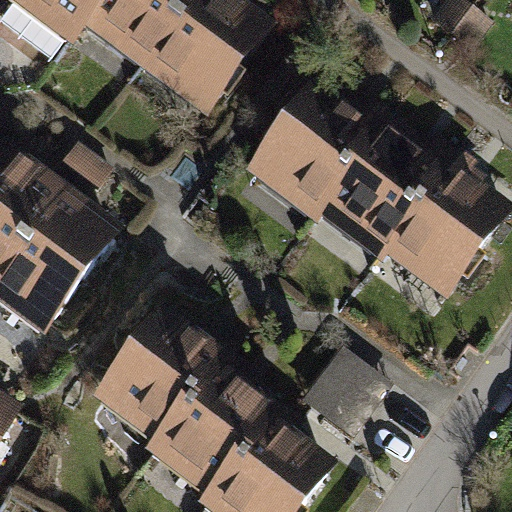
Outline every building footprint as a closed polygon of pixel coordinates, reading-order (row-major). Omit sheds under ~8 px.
[(2,0),(63,49),(79,30),(195,124),(269,34),(226,0),(2,0)] [(353,119),(311,89),(247,176),(309,220),(299,233),(356,275),(372,253),(445,305),(511,212),(511,210),(471,181),(460,173),(468,161),(433,135),(413,162),(353,119)] [(0,314),(43,346),(135,224),(17,136),(0,159),(0,314)] [(204,341),(163,312),(91,413),(144,451),(131,470),(189,511),(304,511),(327,480),(268,438),(281,420),(246,395),(215,372),(226,357),(204,341)] [(367,440),(402,388),(347,351),(312,403),(367,440)] [(0,450),(20,418),(0,406),(0,450)]
